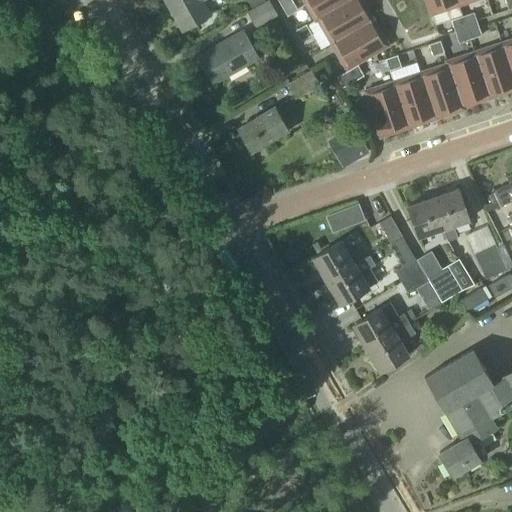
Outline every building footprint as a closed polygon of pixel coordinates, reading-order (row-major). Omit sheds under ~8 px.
[(163,0),(180,31),(208,16),(200,2),(203,0),(163,0)] [(266,0),(246,12),(255,28),(277,15),(268,0),(266,0)] [(348,0),(302,0),(314,20),(316,19),(348,0)] [(348,0),(316,19),(330,43),(371,20),(360,0),(358,0),(358,1),(357,0),(348,0)] [(456,7),(454,0),(424,0),(430,16),(456,7)] [(511,0),(503,0),(507,10),(511,8),(511,0)] [(289,2),(279,8),(285,18),(295,13),(289,2)] [(473,12),(461,16),(465,28),(477,24),(476,20),(473,12)] [(461,16),(450,20),(454,32),(465,28),(461,16)] [(371,20),(330,43),(346,70),(385,48),(382,42),(384,41),(371,20)] [(477,24),(465,28),(469,39),(481,35),(478,28),(477,24)] [(294,33),(299,42),(309,37),(304,27),(294,33)] [(465,28),(454,32),(455,35),(457,43),(469,39),(465,28)] [(196,57),(212,84),(257,58),(242,31),(196,57)] [(511,40),(500,45),(511,79),(511,40)] [(426,46),(430,57),(442,53),(438,42),(426,46)] [(511,79),(500,45),(473,54),(488,99),(511,90),(511,79)] [(446,63),(446,65),(461,108),(488,99),(473,54),(446,63)] [(384,60),(388,71),(399,68),(395,56),(384,60)] [(419,75),(434,120),(457,112),(456,110),(461,108),(446,65),(419,75)] [(356,67),(345,73),(352,84),(362,78),(356,67)] [(286,84),(294,98),(319,84),(310,69),(286,84)] [(345,73),(335,79),(341,90),(352,84),(345,73)] [(434,120),(419,75),(392,84),(407,129),(434,120)] [(407,129),(392,84),(365,93),(380,138),(407,129)] [(236,129),(249,151),(286,130),(273,108),(236,129)] [(340,160),(325,165),(326,170),(368,156),(361,134),(334,142),(340,160)] [(500,206),(511,200),(511,175),(506,178),(509,184),(493,192),(500,206)] [(432,198),(441,228),(442,228),(446,240),(456,237),(452,224),(467,219),(457,189),(432,198)] [(441,228),(432,198),(406,207),(416,237),(441,228)] [(354,204),(343,208),(348,225),(360,221),(354,204)] [(378,222),(390,243),(402,237),(389,215),(378,222)] [(311,258),(325,280),(353,264),(339,241),(311,258)] [(473,253),(485,279),(511,266),(511,265),(502,244),(496,247),(494,243),(473,253)] [(353,264),(325,280),(339,304),(367,287),(377,282),(369,268),(374,265),(368,255),(353,264)] [(394,271),(401,282),(421,270),(415,259),(394,271)] [(442,303),(462,291),(447,267),(427,279),(442,303)] [(421,270),(401,282),(407,293),(427,282),(421,270)] [(487,286),(494,298),(511,286),(511,280),(508,274),(487,286)] [(459,302),(465,313),(487,300),(480,289),(459,302)] [(351,325),(365,348),(408,322),(402,313),(397,315),(390,301),(380,308),(351,325)] [(403,314),(408,322),(415,318),(410,310),(403,314)] [(408,322),(365,348),(379,371),(407,354),(400,342),(415,333),(408,322)] [(423,378),(443,412),(444,412),(460,440),(437,453),(450,477),(478,461),(477,459),(481,457),(473,442),(495,429),(490,419),(511,406),(511,371),(491,384),(471,350),(423,378)]
